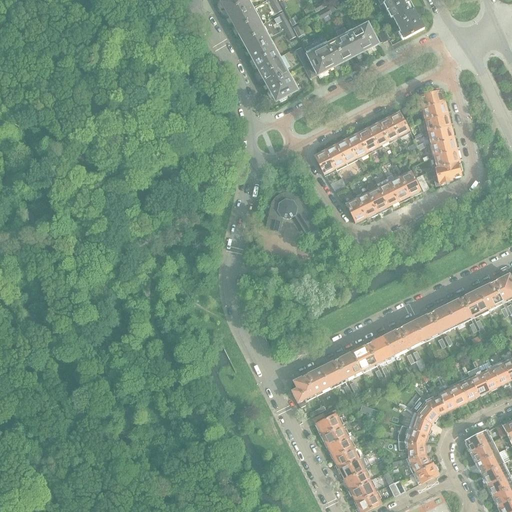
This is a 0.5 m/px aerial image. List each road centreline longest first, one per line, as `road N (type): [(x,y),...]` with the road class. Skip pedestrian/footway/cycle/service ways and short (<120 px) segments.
road 1 (residential): [(296,146),(342,222),(373,233),(474,175),(449,68)]
road 2 (residential): [(269,378),(511,258)]
road 3 (residential): [(269,378),(232,285),(253,169)]
road 4 (residential): [(454,32),(280,116)]
road 5 (residential): [(296,146),(449,68)]
road 6 (residential): [(336,511),(269,378)]
road 7 (residential): [(251,130),(236,71),(193,0)]
